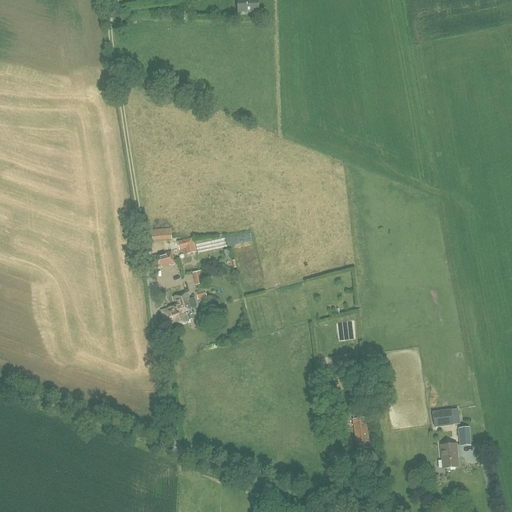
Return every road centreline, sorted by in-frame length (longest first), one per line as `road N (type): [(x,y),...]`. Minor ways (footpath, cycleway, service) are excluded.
road 1 (unclassified): [(173,451),(149,255)]
road 2 (unclassified): [(173,451),(0,388)]
road 3 (unclassified): [(337,511),(173,451)]
